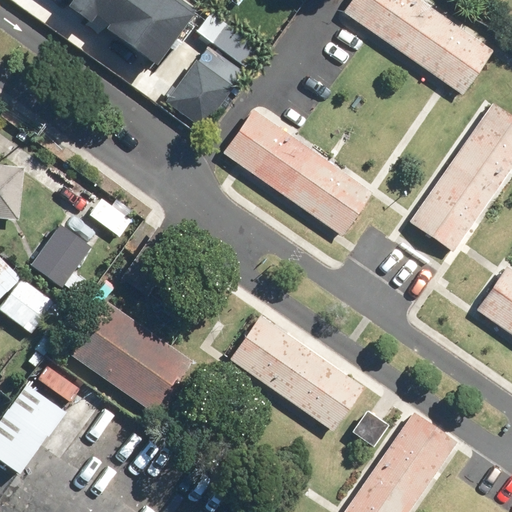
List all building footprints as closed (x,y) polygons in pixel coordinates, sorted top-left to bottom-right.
[(196,7),(186,0),(66,0),(66,1),(156,64),(196,7)] [(411,0),(344,0),(340,8),(457,89),(484,50),(411,0)] [(235,86),(197,59),(165,105),(203,131),(235,86)] [(511,132),(488,116),(419,218),(452,241),(511,152),(511,132)] [(357,190),(256,120),(230,157),(331,227),(357,190)] [(0,217),(16,220),(22,170),(0,167),(0,217)] [(100,200),(80,226),(98,240),(107,228),(119,236),(129,222),(100,200)] [(59,225),(29,265),(61,289),(91,248),(59,225)] [(181,244),(156,228),(121,280),(146,297),(181,244)] [(0,291),(14,277),(0,262),(0,291)] [(511,269),(511,268),(483,309),(511,328),(511,269)] [(48,301),(21,282),(3,308),(30,327),(48,301)] [(105,305),(72,351),(157,411),(189,365),(105,305)] [(351,389),(255,321),(229,358),(326,425),(351,389)] [(55,421),(15,392),(0,412),(0,461),(16,473),(55,421)] [(414,419),(344,511),(403,511),(452,448),(414,419)]
